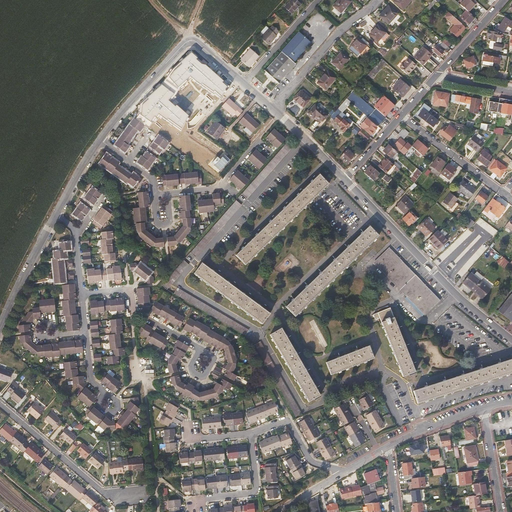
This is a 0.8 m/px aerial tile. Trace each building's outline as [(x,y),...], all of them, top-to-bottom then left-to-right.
[(301,4),(296,0),(291,0),(285,7),(292,14),(301,4)] [(349,0),(338,0),(333,6),(341,13),(351,2),(349,0)] [(394,0),(393,1),(403,9),(411,0),(394,0)] [(433,0),(428,7),(426,8),(429,11),(437,2),(434,0),(433,0)] [(470,0),(464,0),(460,5),(466,10),(468,12),(475,5),(470,0)] [(398,14),(388,6),(379,16),(389,24),(398,14)] [(468,25),(475,18),(468,12),(466,10),(460,17),(468,25)] [(460,23),(460,22),(453,16),(450,19),(457,25),(451,32),(457,37),(465,28),(460,23)] [(508,26),(511,29),(511,28),(511,20),(511,21),(511,22),(505,18),(500,25),(498,24),(496,28),(504,33),(508,26)] [(422,24),(417,19),(413,23),(418,27),(422,24)] [(307,23),(303,28),(315,38),(319,34),(307,23)] [(378,26),(369,35),(378,42),(386,33),(378,26)] [(303,28),(265,70),(279,83),(295,65),(293,62),(315,38),(303,28)] [(269,29),(261,38),(269,44),(277,36),(269,29)] [(500,38),(501,33),(490,31),(488,40),(496,42),(497,38),(500,38)] [(367,46),(358,38),(351,45),(360,53),(367,46)] [(443,52),(436,46),(432,51),(439,57),(443,52)] [(413,58),(422,67),(432,55),(423,47),(413,58)] [(259,56),(251,49),(241,60),(249,67),(259,56)] [(135,119),(145,126),(149,129),(153,123),(154,124),(159,118),(161,119),(162,118),(182,131),(189,116),(172,100),(177,95),(180,88),(190,80),(220,98),(230,86),(191,50),(172,67),(162,83),(147,94),(139,103),(139,113),(135,119)] [(386,63),(392,56),(388,52),(383,57),(382,59),(386,63)] [(349,59),(341,53),(332,62),(340,69),(349,59)] [(484,53),(483,61),(498,63),(499,58),(491,56),(492,55),(484,53)] [(395,62),(392,65),(399,72),(406,64),(397,56),(394,61),(395,62)] [(473,57),(464,60),(467,68),(476,65),(473,57)] [(368,75),(372,79),(386,63),(382,59),(369,74),(368,75)] [(336,78),(328,71),(318,83),(325,89),(336,78)] [(410,89),(400,80),(393,88),(402,97),(410,89)] [(385,117),(374,107),(355,90),(354,91),(347,98),(351,102),(378,126),(386,118),(385,117)] [(310,99),(301,91),(294,99),(303,107),(310,99)] [(448,94),(434,92),(432,104),(446,106),(448,94)] [(452,94),(451,101),(454,102),(454,101),(469,104),(470,98),(452,94)] [(384,96),(374,107),(385,117),(395,106),(384,96)] [(222,106),(234,117),(241,109),(229,98),(222,106)] [(339,108),(338,108),(341,111),(347,103),(349,104),(351,102),(347,98),(339,108)] [(480,100),(471,98),(469,112),(477,113),(480,100)] [(511,100),(499,99),(499,103),(497,112),(500,112),(500,113),(511,116),(510,123),(511,123),(511,100)] [(488,111),(497,113),(497,112),(499,103),(490,102),(488,111)] [(320,124),(323,126),(330,118),(330,117),(316,104),(308,112),(314,118),(316,115),(323,121),(320,124)] [(416,114),(426,121),(430,115),(427,113),(431,109),(424,104),(416,114)] [(330,117),(330,118),(333,120),(334,119),(341,111),(338,108),(330,117)] [(346,115),(341,111),(334,119),(343,127),(341,129),(344,132),(350,125),(343,119),(346,115)] [(239,121),(252,132),(258,124),(246,113),(239,121)] [(437,121),(430,115),(426,121),(433,127),(437,121)] [(145,126),(135,119),(130,125),(125,132),(120,139),(115,145),(125,152),(130,146),(127,144),(130,140),(133,142),(135,139),(137,135),(135,134),(138,130),(140,132),(145,126)] [(224,128),(217,121),(208,131),(216,138),(224,128)] [(372,133),(377,128),(373,124),(369,128),(366,125),(363,128),(371,134),(372,133)] [(449,125),(442,135),(449,141),(457,131),(449,125)] [(279,134),(274,128),(266,138),(271,143),(277,148),(285,138),(279,134)] [(367,140),(370,137),(369,136),(361,129),(358,132),(367,140)] [(404,129),(399,134),(402,137),(404,139),(409,133),(404,129)] [(392,133),(400,140),(400,139),(402,137),(399,134),(395,131),(392,133)] [(198,152),(207,147),(205,143),(202,144),(197,135),(194,137),(192,133),(186,137),(187,140),(183,143),(187,149),(193,146),(195,150),(197,149),(198,152)] [(170,143),(159,136),(154,142),(149,149),(143,157),(142,156),(137,162),(148,170),(153,164),(156,158),(155,158),(157,155),(159,152),(160,153),(163,149),(165,150),(170,143)] [(475,136),(468,144),(477,151),(483,143),(475,136)] [(412,146),(408,143),(406,144),(400,139),(400,140),(395,145),(405,154),(412,146)] [(412,146),(418,151),(422,155),(423,155),(428,149),(418,140),(412,146)] [(293,147),(287,142),(242,193),(247,198),(293,147)] [(397,152),(389,145),(384,151),(391,158),(392,157),(397,152)] [(262,154),(256,149),(248,158),(253,163),(259,168),(267,159),(262,154)] [(347,150),(341,157),(348,164),(354,156),(347,150)] [(482,150),(479,154),(481,155),(477,159),(486,166),(493,158),(482,150)] [(126,183),(127,181),(132,175),(128,172),(130,170),(126,167),(123,165),(121,167),(117,164),(119,162),(113,158),(107,153),(99,163),(105,168),(111,172),(119,177),(126,183)] [(218,156),(211,163),(220,171),(230,160),(225,154),(220,159),(218,156)] [(393,164),(386,158),(379,166),(387,173),(394,164),(393,164)] [(445,163),(438,158),(432,165),(439,171),(445,163)] [(506,169),(497,161),(490,170),(500,177),(506,169)] [(456,170),(448,164),(441,173),(449,179),(456,170)] [(365,173),(373,180),(379,174),(370,166),(365,173)] [(244,175),(238,169),(230,179),(236,184),(241,189),(249,180),(244,175)] [(418,169),(411,179),(415,182),(422,172),(418,169)] [(315,194),(329,181),(320,171),(306,185),(315,194)] [(198,172),(191,173),(182,174),(172,175),(162,176),(163,185),(167,185),(167,186),(173,185),(179,185),(179,184),(183,183),(186,183),(186,184),(192,184),(199,183),(199,184),(203,184),(202,173),(198,173),(198,172)] [(132,175),(127,181),(133,185),(134,184),(137,186),(142,179),(134,173),(132,175)] [(388,183),(391,179),(384,173),(380,176),(388,183)] [(457,188),(469,197),(475,190),(463,181),(457,188)] [(102,191),(95,185),(83,201),(78,209),(72,217),(80,223),(82,220),(82,221),(86,215),(90,210),(89,210),(91,207),(93,204),(94,205),(97,200),(101,194),(101,193),(102,191)] [(301,207),(315,194),(306,185),(292,198),(301,207)] [(392,192),(390,195),(396,201),(405,192),(403,189),(396,196),(392,192)] [(146,207),(150,206),(149,199),(149,191),(138,192),(139,200),(140,207),(134,208),(135,215),(135,223),(136,223),(137,229),(138,232),(140,236),(145,240),(151,245),(154,246),(158,248),(165,247),(163,236),(160,237),(160,239),(157,239),(153,236),(155,234),(152,232),(149,230),(148,231),(146,229),(145,225),(148,225),(148,222),(147,214),(146,207)] [(481,191),(475,198),(483,204),(489,197),(481,191)] [(214,199),(214,203),(224,202),(223,194),(220,194),(220,193),(213,194),(214,199)] [(457,201),(449,194),(442,203),(450,210),(457,201)] [(191,202),(190,195),(181,196),(181,203),(182,210),(180,210),(181,218),(181,221),(183,221),(183,225),(181,228),(179,226),(177,229),(175,232),(177,234),(174,237),(171,237),(171,236),(167,236),(168,247),(175,246),(179,243),(182,241),(186,236),(191,230),(191,227),(192,224),(192,217),(191,217),(190,209),(192,209),(191,202)] [(397,205),(405,213),(413,205),(405,197),(397,205)] [(287,220),(301,207),(292,198),(278,211),(287,220)] [(215,211),(214,203),(214,199),(206,199),(199,200),(200,212),(208,211),(215,211)] [(505,208),(492,199),(484,209),(487,212),(489,210),(497,216),(499,217),(505,208)] [(241,205),(236,200),(190,252),(196,257),(241,205)] [(107,220),(113,212),(106,207),(104,210),(103,209),(99,214),(94,220),(95,221),(94,223),(101,229),(107,220)] [(492,222),(497,216),(489,210),(487,212),(484,209),(481,213),(485,216),(492,222)] [(274,234),(287,220),(278,211),(264,224),(274,234)] [(411,211),(403,218),(409,225),(417,218),(411,211)] [(426,220),(419,227),(427,236),(435,228),(426,220)] [(365,246),(379,233),(370,223),(356,236),(365,246)] [(260,247),(274,234),(264,224),(251,238),(260,247)] [(113,239),(113,232),(102,233),(103,240),(101,240),(102,247),(102,254),(104,254),(105,261),(116,260),(115,253),(113,253),(113,246),(112,239),(113,239)] [(440,233),(432,241),(439,248),(447,241),(440,233)] [(351,259),(365,246),(356,236),(342,249),(351,259)] [(246,261),(260,247),(251,238),(237,252),(246,261)] [(54,252),(55,260),(64,259),(68,258),(67,251),(72,250),(71,243),(70,243),(69,240),(60,241),(61,251),(54,252)] [(91,249),(83,250),(84,253),(84,257),(84,261),(85,264),(92,263),(92,260),(92,256),(91,252),(91,249)] [(337,272),(351,259),(342,249),(328,263),(337,272)] [(439,300),(389,249),(375,263),(408,297),(406,299),(423,316),(439,300)] [(492,257),(511,275),(511,264),(510,263),(500,255),(497,252),(492,257)] [(64,264),(64,259),(55,260),(53,260),(53,265),(54,271),(54,276),(55,282),(66,281),(65,275),(65,270),(64,264)] [(189,265),(184,260),(162,285),(167,289),(189,265)] [(202,260),(194,271),(213,285),(221,274),(202,260)] [(137,262),(130,263),(131,271),(135,270),(140,275),(146,280),(147,284),(155,283),(154,276),(151,274),(153,271),(147,267),(142,263),(140,265),(137,262)] [(324,285),(337,272),(328,263),(314,276),(324,285)] [(121,272),(120,266),(112,266),(113,268),(107,269),(107,270),(104,270),(101,270),(100,269),(94,270),(94,268),(87,269),(88,276),(89,283),(96,282),(95,281),(105,280),(114,279),(114,280),(122,279),(121,272)] [(221,274),(213,285),(228,296),(236,285),(221,274)] [(471,274),(464,282),(482,298),(490,289),(471,274)] [(310,299),(324,285),(314,276),(301,290),(310,299)] [(63,283),(64,292),(64,299),(63,300),(63,308),(64,315),(66,315),(67,323),(67,331),(79,330),(80,329),(79,322),(78,314),(76,314),(76,306),(75,299),(76,298),(76,290),(75,282),(63,283)] [(236,285),(228,296),(244,308),(252,297),(236,285)] [(151,294),(151,287),(138,288),(139,296),(140,306),(144,306),(145,309),(152,308),(151,305),(150,305),(150,302),(151,302),(150,295),(151,294)] [(178,288),(174,293),(246,335),(249,330),(178,288)] [(296,313),(310,299),(301,290),(287,304),(296,313)] [(511,294),(498,311),(511,321),(511,294)] [(252,297),(244,308),(262,321),(270,310),(252,297)] [(54,298),(47,299),(39,299),(40,306),(33,307),(33,310),(29,310),(25,316),(22,321),(22,324),(19,324),(19,331),(30,330),(29,323),(31,320),(33,318),(41,317),(40,312),(48,311),(55,311),(54,298)] [(125,310),(124,298),(116,298),(116,300),(107,301),(97,301),(97,300),(90,301),(91,307),(91,313),(98,313),(98,311),(104,311),(104,309),(108,309),(111,309),(111,310),(117,309),(117,311),(125,310)] [(165,306),(157,302),(152,310),(155,312),(155,313),(159,316),(160,315),(166,319),(173,323),(178,326),(178,325),(181,327),(186,319),(178,314),(172,310),(165,306)] [(394,315),(391,307),(379,312),(382,319),(394,315)] [(402,334),(394,315),(382,320),(390,339),(402,334)] [(123,326),(122,319),(112,320),(112,327),(113,335),(110,335),(111,342),(112,349),(115,349),(115,356),(109,357),(109,364),(120,363),(119,356),(123,355),(126,355),(125,348),(122,348),(121,341),(120,334),(124,334),(123,326)] [(91,330),(91,334),(99,334),(98,330),(98,326),(98,323),(98,320),(90,321),(90,324),(91,327),(91,330)] [(145,321),(142,320),(138,326),(141,328),(139,331),(142,333),(141,334),(148,337),(146,339),(155,344),(164,349),(169,341),(166,340),(167,338),(160,335),(155,332),(154,333),(151,331),(153,328),(144,323),(145,321)] [(197,322),(197,323),(190,320),(184,330),(191,334),(191,333),(198,336),(205,340),(204,342),(211,345),(217,349),(220,351),(222,349),(225,351),(225,353),(224,354),(225,357),(226,361),(228,360),(229,363),(227,366),(225,365),(223,368),(228,371),(225,376),(234,381),(237,376),(232,373),(236,367),(236,365),(237,360),(236,354),(234,348),(230,345),(227,343),(223,340),(223,339),(217,335),(210,331),(211,330),(204,326),(197,322)] [(282,326),(270,333),(279,350),(291,343),(282,326)] [(30,341),(30,334),(20,335),(20,342),(24,342),(24,346),(29,350),(33,353),(37,353),(37,356),(44,356),(45,357),(52,357),(60,356),(60,355),(68,354),(75,353),(82,352),(81,340),(74,341),(67,342),(59,342),(59,343),(51,344),(43,345),(36,345),(34,343),(30,341)] [(409,352),(402,334),(390,339),(397,357),(409,352)] [(189,347),(178,341),(175,347),(177,349),(173,355),(170,361),(169,364),(168,368),(169,374),(180,371),(179,367),(177,368),(176,365),(178,362),(180,363),(182,360),(186,354),(189,347)] [(261,341),(255,345),(296,416),(302,413),(261,341)] [(291,343),(279,350),(289,366),(301,359),(291,343)] [(369,343),(348,351),(353,363),(374,355),(369,343)] [(348,351),(327,359),(332,372),(353,363),(348,351)] [(416,371),(409,352),(397,357),(404,375),(416,371)] [(511,356),(492,363),(497,375),(511,370),(511,356)] [(301,359),(289,366),(299,383),(311,376),(301,359)] [(78,376),(77,369),(76,361),(64,363),(65,370),(66,377),(72,377),(73,384),(76,384),(76,387),(82,392),(77,397),(83,402),(89,407),(85,412),(87,415),(86,416),(91,420),(96,423),(97,422),(99,424),(98,425),(104,430),(106,427),(108,430),(115,429),(114,421),(110,421),(105,417),(98,411),(91,405),(97,397),(91,392),(85,387),(87,386),(84,383),(83,376),(78,376)] [(492,363),(472,370),(476,382),(497,375),(492,363)] [(0,379),(8,382),(12,373),(0,367),(0,379)] [(472,370),(454,376),(458,388),(476,382),(472,370)] [(118,383),(113,378),(108,374),(107,375),(104,373),(98,379),(106,386),(114,393),(120,386),(118,384),(118,383)] [(182,378),(181,374),(170,377),(172,384),(174,386),(176,389),(182,392),(182,393),(188,397),(189,396),(194,399),(198,400),(203,401),(209,400),(215,399),(218,395),(222,392),(225,387),(229,389),(232,384),(223,379),(220,384),(215,382),(214,385),(216,386),(214,389),(211,390),(210,388),(206,389),(202,390),(203,392),(199,392),(196,391),(197,388),(194,387),(188,383),(185,381),(183,383),(181,382),(180,379),(182,378)] [(311,376),(299,383),(309,399),(321,392),(311,376)] [(447,378),(433,383),(437,395),(458,388),(454,376),(447,378)] [(433,383),(414,389),(418,401),(437,395),(433,383)] [(17,389),(11,397),(19,404),(26,396),(17,389)] [(359,400),(365,410),(373,405),(368,395),(359,400)] [(126,406),(129,408),(126,412),(124,411),(121,414),(118,417),(120,419),(117,423),(125,429),(130,422),(136,414),(135,413),(139,408),(136,406),(139,403),(138,397),(130,398),(131,401),(126,406)] [(265,405),(269,415),(279,411),(275,402),(265,405)] [(39,419),(46,411),(36,403),(30,410),(34,413),(33,414),(39,419)] [(166,414),(175,419),(177,417),(175,416),(179,410),(170,404),(166,410),(167,411),(166,414)] [(339,417),(348,412),(346,407),(344,404),(335,409),(339,417)] [(269,415),(265,405),(255,409),(260,420),(265,418),(265,416),(269,415)] [(260,420),(255,409),(246,413),(250,422),(253,421),(254,422),(260,420)] [(367,415),(371,423),(380,418),(375,410),(367,415)] [(56,430),(62,423),(59,420),(60,419),(51,412),(46,419),(54,426),(53,427),(56,430)] [(353,420),(352,418),(348,412),(339,417),(344,425),(353,420)] [(241,413),(232,414),(233,424),(242,423),(241,413)] [(173,422),(175,419),(166,414),(164,417),(163,416),(159,422),(168,427),(172,421),(173,422)] [(233,424),(232,414),(223,415),(224,425),(233,424)] [(221,417),(211,418),(212,428),(222,427),(221,417)] [(300,422),(305,431),(314,426),(309,417),(300,422)] [(212,428),(211,418),(202,419),(203,429),(212,428)] [(380,418),(371,423),(376,431),(384,426),(380,418)] [(350,435),(359,430),(354,422),(345,427),(350,435)] [(11,442),(18,434),(18,433),(15,431),(14,432),(6,425),(0,432),(0,433),(11,442)] [(314,426),(305,431),(310,441),(319,436),(314,426)] [(467,440),(476,438),(474,427),(464,429),(467,440)] [(72,444),(78,437),(68,429),(62,438),(65,440),(66,439),(72,444)] [(164,441),(174,440),(174,437),(175,436),(174,430),(164,431),(165,438),(163,438),(164,441)] [(363,438),(359,430),(350,435),(354,443),(363,438)] [(279,435),(283,443),(283,445),(293,441),(289,431),(279,435)] [(26,452),(30,447),(26,443),(27,442),(18,434),(11,442),(24,454),(26,452)] [(275,434),(270,436),(274,447),(283,443),(279,435),(279,434),(276,435),(275,434)] [(264,451),(274,447),(270,436),(264,438),(264,439),(260,441),(264,451)] [(449,436),(440,437),(443,460),(445,460),(443,446),(447,445),(448,450),(451,450),(449,436)] [(316,442),(321,452),(331,446),(326,437),(316,442)] [(175,443),(174,440),(164,441),(164,444),(166,444),(166,451),(177,450),(176,443),(175,443)] [(409,443),(410,453),(424,451),(423,442),(409,443)] [(88,457),(93,450),(84,443),(79,450),(83,454),(88,457)] [(30,447),(26,452),(36,461),(42,453),(38,450),(39,449),(33,444),(30,447)] [(248,445),(238,446),(239,457),(249,456),(248,445)] [(239,457),(238,446),(228,447),(229,458),(239,457)] [(331,446),(321,452),(326,460),(336,454),(331,446)] [(475,446),(464,448),(468,467),(478,464),(475,446)] [(206,460),(215,459),(213,447),(207,448),(207,450),(205,450),(206,460)] [(213,447),(215,459),(225,458),(224,448),(220,448),(220,447),(213,447)] [(438,449),(429,451),(431,461),(439,459),(438,449)] [(195,453),(192,453),(193,463),(196,463),(196,461),(202,461),(201,450),(195,451),(195,453)] [(96,452),(90,459),(100,467),(106,460),(96,452)] [(193,463),(192,453),(188,453),(188,452),(180,452),(181,463),(189,462),(189,463),(193,463)] [(292,466),(294,469),(303,465),(301,461),(299,462),(298,460),(296,456),(288,461),(291,467),(292,466)] [(137,469),(144,469),(143,458),(128,460),(129,470),(134,469),(134,470),(137,469)] [(113,462),(110,463),(111,471),(111,474),(115,474),(115,473),(125,472),(124,470),(129,470),(128,460),(128,459),(123,460),(123,461),(113,462)] [(55,468),(46,460),(40,467),(49,475),(55,468)] [(267,467),(268,473),(278,471),(277,466),(279,465),(278,462),(268,463),(268,466),(267,467)] [(404,480),(412,479),(421,477),(420,474),(413,475),(411,463),(402,464),(403,470),(404,480)] [(304,468),(303,465),(294,469),(295,472),(294,473),(297,479),(306,474),(304,471),(303,468),(304,468)] [(62,472),(58,469),(51,476),(62,484),(69,476),(62,471),(62,472)] [(370,484),(379,480),(374,470),(364,474),(368,484),(370,484)] [(482,475),(482,470),(471,471),(473,481),(485,479),(485,475),(482,475)] [(278,471),(268,473),(268,478),(270,478),(270,481),(280,480),(280,477),(278,477),(278,471)] [(250,473),(241,474),(242,485),(252,484),(250,473)] [(242,485),(241,474),(231,476),(232,486),(242,485)] [(72,479),(69,476),(62,484),(65,487),(72,479)] [(217,477),(218,489),(224,488),(224,487),(228,486),(227,476),(217,477)] [(212,490),(218,489),(217,477),(208,478),(208,489),(212,488),(212,490)] [(421,477),(412,479),(413,488),(425,486),(424,477),(421,477)] [(195,489),(194,478),(191,479),(191,480),(182,481),(184,491),(192,490),(192,489),(195,489)] [(197,478),(194,478),(195,489),(199,488),(199,489),(205,489),(204,479),(197,479),(197,478)] [(78,499),(81,496),(86,491),(87,490),(76,481),(75,481),(73,479),(72,479),(65,487),(65,488),(78,499)] [(488,493),(486,482),(474,484),(476,495),(488,493)] [(281,484),(271,486),(271,489),(270,489),(271,497),(281,496),(280,488),(281,488),(281,484)] [(370,493),(383,490),(383,487),(371,489),(370,484),(368,484),(360,488),(361,492),(363,491),(364,494),(370,492),(370,493)] [(355,486),(339,489),(342,499),(357,495),(355,486)] [(423,488),(411,489),(411,499),(423,499),(423,488)] [(364,504),(368,503),(378,502),(376,494),(377,494),(378,495),(384,494),(383,490),(370,493),(370,495),(364,496),(365,499),(363,500),(364,504)] [(86,491),(81,496),(95,507),(101,500),(90,492),(89,493),(86,491)] [(170,511),(180,511),(180,507),(181,507),(181,500),(169,501),(170,511)] [(319,511),(317,502),(310,503),(312,511),(319,511)] [(379,502),(378,502),(368,503),(368,511),(371,511),(380,511),(379,502)] [(424,511),(423,502),(412,503),(413,508),(413,511),(424,511)] [(245,506),(245,511),(255,511),(255,503),(248,504),(248,506),(245,506)] [(326,506),(327,511),(339,511),(337,503),(333,504),(329,505),(326,506)]
